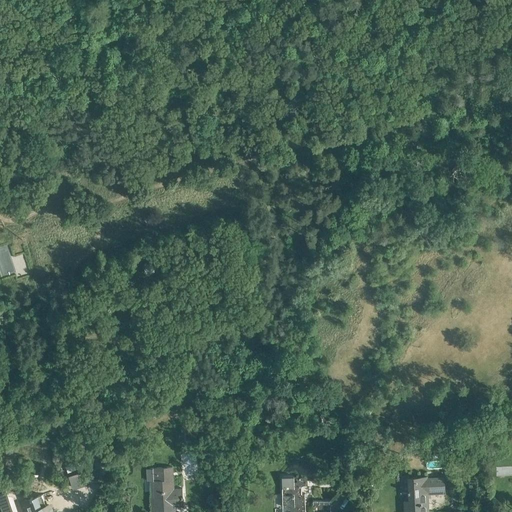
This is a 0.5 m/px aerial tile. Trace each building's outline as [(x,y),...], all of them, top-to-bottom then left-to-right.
[(57,450),(61,462),(71,459),(67,447),(57,450)] [(158,468),(149,468),(149,480),(150,511),(179,511),(172,511),(172,504),(183,504),(182,488),(174,488),(173,465),(157,466),(158,468)] [(330,511),(331,500),(312,500),(313,509),(306,510),(305,494),(302,494),(302,486),(303,486),(304,485),(305,485),(306,484),(306,483),(306,481),(306,480),(305,479),(304,478),(303,477),(302,477),(300,477),(299,478),(298,479),(297,480),(297,482),(294,482),(294,476),(282,476),(282,511),(330,511)] [(428,511),(427,490),(444,490),(443,477),(427,478),(426,476),(408,477),(410,500),(405,500),(405,511),(428,511)] [(72,490),(89,491),(90,481),(73,479),(72,490)] [(11,511),(5,492),(0,493),(0,506),(2,506),(3,511),(11,511)] [(51,511),(48,504),(46,505),(42,494),(22,500),(25,511),(26,511),(29,511),(51,511)]
